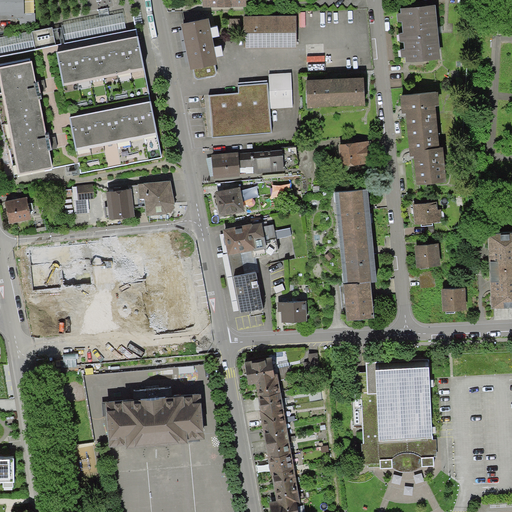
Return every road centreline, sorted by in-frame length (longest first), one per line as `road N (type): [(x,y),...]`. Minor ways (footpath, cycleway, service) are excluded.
road 1 (residential): [(376,0),(410,330)]
road 2 (residential): [(201,219),(154,0)]
road 3 (residential): [(224,333),(16,348)]
road 4 (residential): [(201,219),(0,243)]
road 5 (residential): [(410,330),(225,341)]
road 6 (residential): [(253,511),(225,341)]
road 7 (residential): [(16,348),(38,511)]
road 8 (unknown): [(170,76),(292,54)]
